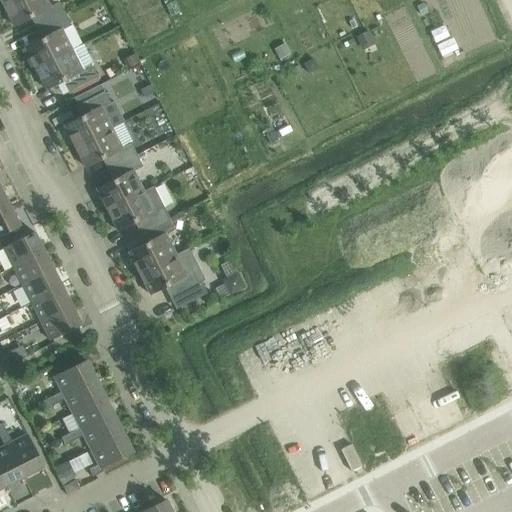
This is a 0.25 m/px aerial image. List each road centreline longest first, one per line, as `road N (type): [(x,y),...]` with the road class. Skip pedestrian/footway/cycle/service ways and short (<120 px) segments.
road 1 (unclassified): [(186,448),(0,85)]
road 2 (unclassified): [(511,421),(331,511)]
road 3 (residential): [(63,511),(186,448)]
